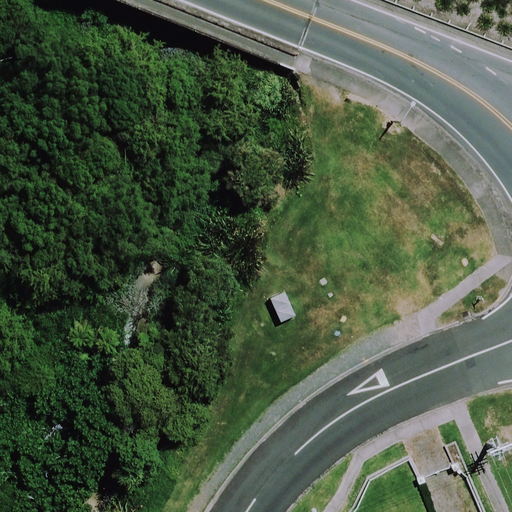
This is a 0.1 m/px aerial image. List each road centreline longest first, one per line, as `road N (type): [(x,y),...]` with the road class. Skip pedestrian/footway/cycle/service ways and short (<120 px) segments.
road 1 (residential): [(248,511),(297,451),(363,404),(511,341)]
road 2 (tertiary): [(270,0),(439,69)]
